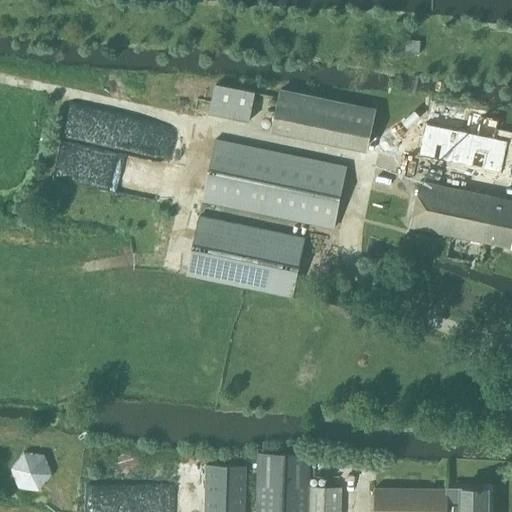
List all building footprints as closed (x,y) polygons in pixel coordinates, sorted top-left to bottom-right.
[(404,41),(404,51),(418,52),(418,41),(404,41)] [(378,108),(278,88),(266,131),(368,152),(378,108)] [(435,101),(425,160),(507,176),(511,153),(511,146),(485,139),(488,112),(435,101)] [(216,141),(214,147),(203,202),(335,229),(347,168),(338,165),(337,166),(216,141)] [(511,248),(511,241),(511,201),(421,182),(411,228),(511,248)] [(305,239),(200,217),(188,276),(293,298),(305,239)] [(306,456),(258,454),(256,511),(307,511),(309,485),(310,456),(306,456)] [(244,511),(246,466),(206,465),(204,511),(244,511)] [(342,511),(344,487),(309,485),(307,511),(342,511)] [(487,511),(488,490),(461,490),(461,493),(448,493),(448,489),(446,489),(446,490),(375,489),(375,488),(374,488),(373,511),(487,511)]
